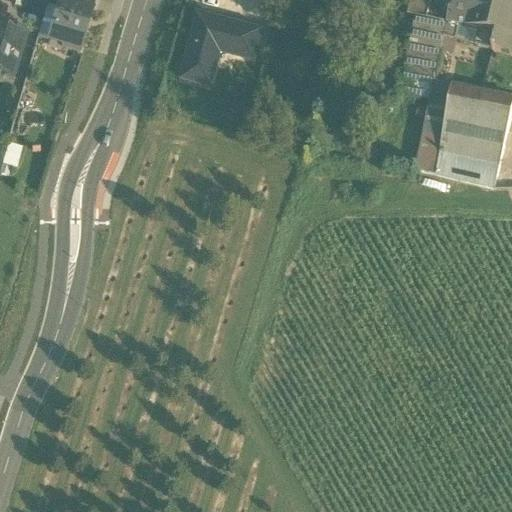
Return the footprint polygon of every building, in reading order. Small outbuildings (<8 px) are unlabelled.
[(44,14),(46,6),(48,0),(18,0),(17,6),(44,14)] [(77,0),(48,0),(46,6),(58,9),(61,2),(76,6),(77,0)] [(416,17),(426,20),(431,0),(410,0),(410,4),(407,15),(415,18),(416,17)] [(464,30),(464,29),(470,0),(453,0),(447,27),(459,30),(464,30)] [(470,0),(464,29),(479,33),(511,40),(511,2),(500,0),(470,0)] [(65,49),(76,53),(80,49),(91,14),(90,10),(76,6),(61,2),(58,9),(49,40),(64,45),(65,49)] [(416,17),(415,18),(406,62),(436,69),(447,24),(426,20),(416,17)] [(252,62),(259,34),(197,18),(181,80),(208,88),(221,53),(252,62)] [(456,44),(459,30),(447,27),(444,41),(455,44),(456,44)] [(459,30),(456,44),(476,48),(479,33),(464,29),(464,30),(459,30)] [(511,40),(479,33),(476,48),(475,49),(511,58),(511,40)] [(23,38),(12,34),(11,38),(5,36),(0,34),(0,75),(4,77),(10,79),(23,38)] [(455,44),(444,41),(441,54),(452,57),(455,44)] [(422,80),(433,84),(436,69),(406,62),(403,76),(422,80)] [(403,76),(399,96),(429,101),(433,84),(422,80),(403,76)] [(434,84),(429,106),(447,110),(451,88),(434,84)] [(494,191),(511,114),(511,101),(451,88),(447,110),(436,178),(494,191)] [(447,110),(429,106),(415,173),(436,178),(447,110)]
